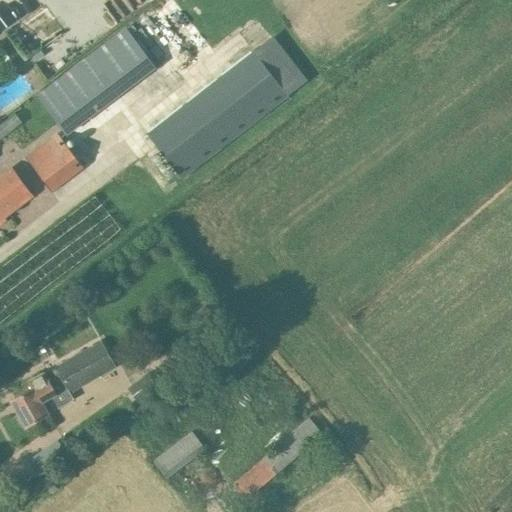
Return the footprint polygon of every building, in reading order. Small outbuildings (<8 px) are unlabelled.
[(45,0),(67,33),(119,0),(45,0)] [(36,96),(67,138),(157,68),(127,28),(36,96)] [(146,134),(181,179),(289,97),(252,51),(146,134)] [(0,135),(1,137),(24,122),(18,113),(0,125),(0,135)] [(25,157),(50,190),(82,166),(58,133),(25,157)] [(0,177),(0,220),(31,197),(11,170),(0,177)] [(12,402),(25,427),(47,416),(40,402),(66,388),(70,395),(116,367),(101,342),(55,366),(55,368),(29,381),(34,391),(12,402)] [(126,389),(136,403),(162,386),(153,371),(126,389)] [(232,484),(246,500),(321,435),(307,419),(232,484)] [(154,461),(167,479),(205,450),(191,433),(154,461)]
